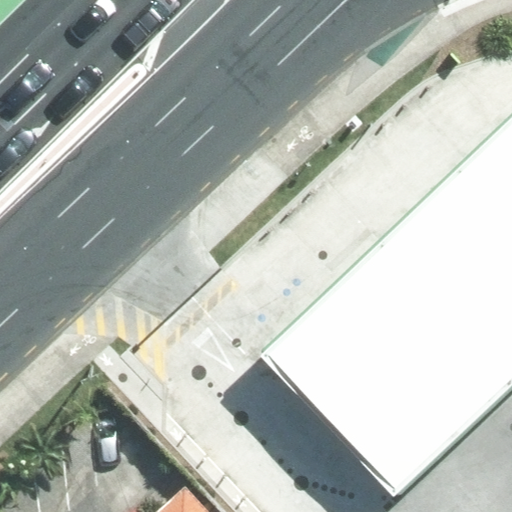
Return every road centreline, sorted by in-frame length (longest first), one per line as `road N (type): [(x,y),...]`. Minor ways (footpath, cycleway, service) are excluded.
road 1 (secondary): [(203,6),(0,173)]
road 2 (primary): [(0,104),(63,0)]
